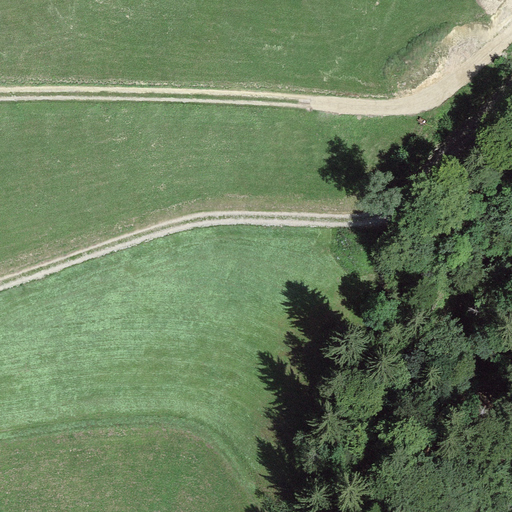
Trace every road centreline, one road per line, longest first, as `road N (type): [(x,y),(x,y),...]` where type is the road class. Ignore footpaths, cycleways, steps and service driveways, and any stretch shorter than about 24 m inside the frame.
road 1 (track): [(0,288),(80,255),(200,226),(281,216),(375,225),(398,217),(434,169),(511,102)]
road 2 (track): [(511,32),(446,83),(404,102),(0,96)]
